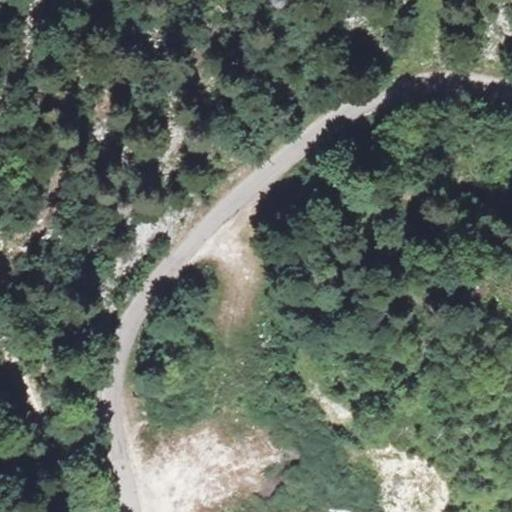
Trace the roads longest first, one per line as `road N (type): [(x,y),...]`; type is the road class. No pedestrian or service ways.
road 1 (unclassified): [(129,511),(108,363),(120,314),(157,250),(225,188),(343,107),(424,74),(511,87)]
road 2 (track): [(225,188),(248,278),(206,402),(142,511)]
road 3 (track): [(0,257),(10,371),(69,511)]
road 4 (track): [(37,0),(37,26),(0,122)]
